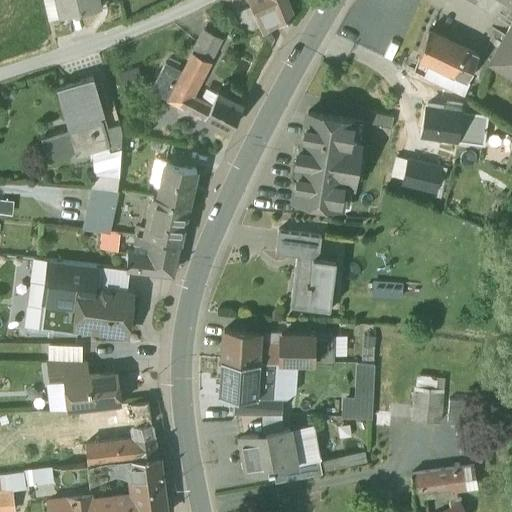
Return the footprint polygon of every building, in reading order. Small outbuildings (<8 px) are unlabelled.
[(97,0),(57,0),(61,14),(99,5),(97,0)] [(279,25),(268,0),(247,0),(251,7),(259,26),(262,34),(267,32),(279,25)] [(295,17),(287,0),(268,0),(279,25),(295,17)] [(259,26),(251,7),(246,9),(255,28),(259,26)] [(255,28),(246,9),(236,14),(245,33),(255,28)] [(511,22),(488,61),(511,75),(511,22)] [(465,47),(428,29),(418,58),(428,63),(453,75),(465,47)] [(222,39),(204,30),(192,53),(210,62),(222,39)] [(274,40),(267,32),(262,34),(271,46),(274,40)] [(478,53),(465,47),(453,75),(465,80),(466,80),(478,53)] [(210,62),(192,53),(182,72),(168,101),(204,119),(211,105),(192,96),(210,62)] [(428,63),(418,58),(414,72),(423,76),(428,63)] [(165,63),(150,92),(168,101),(182,72),(165,63)] [(453,75),(428,63),(423,76),(460,93),(465,80),(453,75)] [(93,78),(56,88),(68,130),(40,138),(47,160),(75,152),(76,157),(106,148),(108,147),(104,130),(100,118),(103,117),(93,78)] [(241,104),(217,92),(211,105),(204,119),(228,131),(241,104)] [(107,124),(118,122),(113,99),(102,101),(107,124)] [(461,108),(426,103),(422,133),(456,138),(461,108)] [(393,118),(370,112),(367,124),(390,128),(393,118)] [(354,121),(306,113),(301,148),(297,148),(295,162),(298,162),(293,198),(340,206),(344,184),(352,185),(358,144),(350,143),(354,121)] [(490,116),(479,113),(474,142),(483,144),(490,116)] [(120,125),(104,130),(108,147),(106,148),(108,153),(120,149),(122,133),(120,125)] [(407,156),(401,182),(435,191),(441,165),(407,156)] [(195,171),(164,164),(157,197),(188,203),(195,171)] [(117,175),(93,173),(91,188),(117,190),(117,175)] [(117,190),(91,188),(82,230),(101,232),(108,233),(109,231),(117,190)] [(157,197),(153,197),(144,235),(144,236),(179,244),(188,203),(157,197)] [(119,232),(109,231),(108,233),(101,232),(99,249),(117,251),(119,232)] [(320,236),(278,231),(275,252),(296,255),(318,258),(320,236)] [(179,244),(144,236),(144,235),(136,234),(135,243),(151,245),(148,255),(127,252),(126,260),(127,260),(125,270),(161,274),(162,274),(172,275),(179,244)] [(318,258),(296,255),(290,302),(308,305),(308,301),(330,303),(335,260),(318,258)] [(40,330),(48,260),(34,259),(25,329),(30,334),(48,336),(48,331),(40,330)] [(96,266),(48,260),(40,330),(48,331),(78,334),(79,329),(85,329),(87,314),(77,313),(79,296),(80,288),(82,288),(94,289),(96,266)] [(404,281),(376,279),(374,295),(402,297),(404,281)] [(82,288),(80,288),(79,296),(77,313),(87,314),(85,329),(126,334),(131,294),(94,289),(82,288)] [(259,333),(223,331),(221,359),(256,362),(258,343),(259,333)] [(312,334),(281,334),(280,348),(280,362),(312,363),(312,335),(312,334)] [(334,336),(312,335),(312,363),(334,363),(334,336)] [(364,355),(373,355),(374,335),(365,335),(364,355)] [(273,343),(258,343),(256,362),(259,362),(278,362),(278,363),(280,362),(280,348),(273,348),(273,343)] [(48,361),(81,361),(81,345),(48,345),(48,361)] [(256,362),(221,359),(218,395),(235,396),(256,398),(256,397),(259,362),(256,362)] [(81,361),(48,361),(51,381),(65,379),(65,378),(86,375),(84,361),(81,361)] [(278,362),(259,362),(256,397),(275,398),(278,363),(278,362)] [(342,418),(370,420),(375,364),(356,363),(354,396),(344,396),(342,418)] [(86,375),(65,378),(65,379),(67,397),(74,396),(77,411),(82,410),(113,406),(119,406),(115,374),(97,376),(96,374),(86,375)] [(414,421),(442,423),(445,390),(416,388),(414,421)] [(378,429),(389,430),(391,395),(380,394),(378,429)] [(256,398),(235,396),(233,416),(281,415),(282,399),(275,398),(256,397),(256,398)] [(450,401),(448,423),(468,425),(470,402),(450,401)] [(133,440),(153,437),(151,423),(131,426),(133,440)] [(289,429),(239,439),(246,474),(272,469),(296,465),(296,462),(289,429)] [(153,437),(133,440),(102,443),(105,461),(114,460),(129,459),(136,458),(136,459),(157,456),(153,437)] [(102,443),(85,445),(87,466),(87,467),(88,466),(105,462),(105,461),(102,443)] [(320,464),(322,474),(368,465),(366,455),(320,464)] [(164,511),(157,456),(136,459),(136,458),(129,459),(136,501),(128,503),(127,497),(126,497),(127,511),(164,511)] [(319,458),(296,462),(296,465),(272,469),(275,483),(322,474),(320,464),(319,458)] [(105,462),(88,466),(90,483),(115,472),(114,460),(105,461),(105,462)] [(453,469),(432,472),(434,486),(434,490),(448,488),(455,487),(453,469)] [(52,471),(34,473),(35,485),(53,484),(52,471)] [(432,472),(410,474),(412,489),(434,486),(432,472)] [(455,487),(448,488),(449,496),(456,495),(455,487)] [(11,488),(0,489),(0,511),(10,511),(13,511),(11,488)] [(127,511),(126,497),(113,499),(115,511),(127,511)] [(51,503),(49,503),(50,511),(96,511),(95,502),(91,498),(51,503)] [(115,511),(113,499),(95,502),(96,511),(115,511)]
